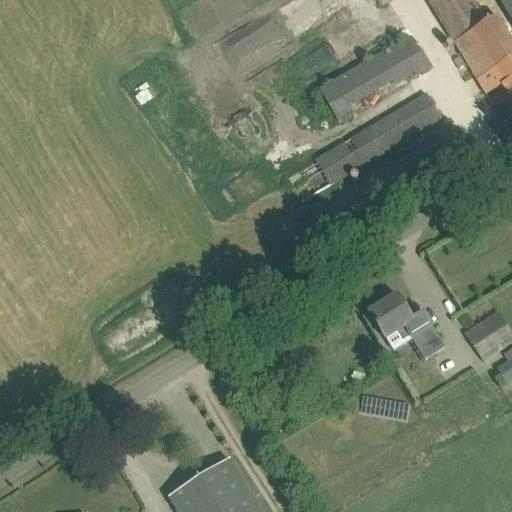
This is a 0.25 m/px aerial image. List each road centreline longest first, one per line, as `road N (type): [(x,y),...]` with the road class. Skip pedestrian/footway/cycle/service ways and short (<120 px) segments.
road 1 (unclassified): [(0,490),(511,182)]
road 2 (track): [(372,36),(349,9),(332,6),(172,76),(204,132)]
